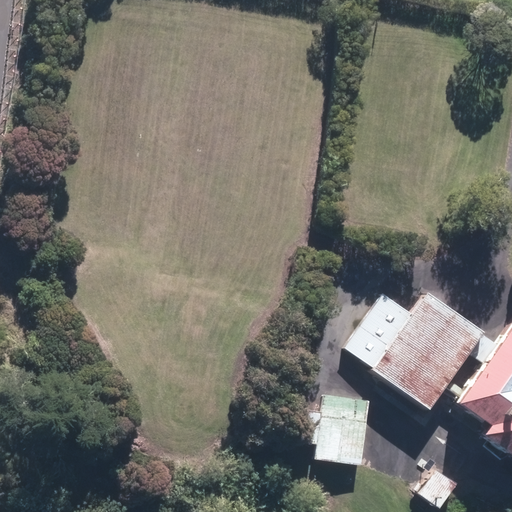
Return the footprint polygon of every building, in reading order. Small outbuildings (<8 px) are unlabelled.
[(0,0),(0,58),(10,60),(16,0),(0,0)] [(425,285),(409,309),(381,291),(345,344),(373,362),(372,364),(430,403),(484,324),(425,285)] [(511,314),(458,392),(488,413),(482,422),(511,442),(511,314)] [(324,392),(322,405),(288,401),(284,435),(319,440),(317,456),(363,462),(371,398),(324,392)] [(457,479),(435,464),(418,488),(440,503),(457,479)]
